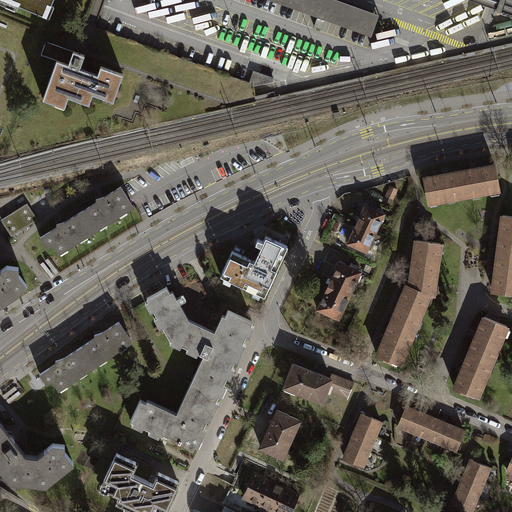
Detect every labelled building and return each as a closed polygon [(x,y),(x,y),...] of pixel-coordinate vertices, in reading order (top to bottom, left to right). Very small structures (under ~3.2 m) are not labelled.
[(53,0),(4,0),(43,16),(48,4),(51,6),(53,0)] [(270,0),(317,17),(314,26),(322,29),(325,20),(371,36),(379,15),(337,0),(270,0)] [(511,0),(476,0),(496,7),(503,10),(504,12),(506,11),(507,13),(510,12),(510,14),(511,14),(511,0)] [(101,66),(98,75),(80,68),(85,55),(73,51),(63,47),(46,41),(41,55),(57,60),(43,99),(55,103),(57,99),(66,103),(69,97),(80,101),(81,96),(91,100),(93,94),(104,98),(105,94),(115,97),(123,74),(101,66)] [(274,79),(254,71),(250,82),(253,84),(253,86),(272,82),(274,79)] [(459,171),(464,196),(490,191),(490,189),(499,187),(495,165),(477,168),(477,167),(474,168),(470,168),(470,169),(459,171)] [(438,200),(464,196),(459,171),(449,173),(448,172),(445,173),(442,174),(442,175),(424,178),(428,201),(438,199),(438,200)] [(81,212),(93,231),(133,206),(121,186),(104,197),(104,196),(100,198),(96,199),(97,201),(81,212)] [(397,189),(391,186),(387,195),(393,198),(397,189)] [(28,205),(2,221),(11,236),(37,219),(28,205)] [(359,219),(357,224),(376,232),(384,214),(366,205),(359,219)] [(59,253),(93,231),(81,212),(65,222),(65,221),(61,223),(57,224),(58,226),(41,237),(47,248),(53,244),(59,253)] [(511,254),(511,216),(503,215),(498,253),(511,254)] [(367,252),(376,232),(357,224),(354,229),(348,243),(367,252)] [(232,250),(221,275),(265,296),(276,273),(275,273),(288,246),(266,235),(263,241),(258,238),(256,243),(261,246),(262,243),(266,245),(258,262),(232,250)] [(417,239),(410,286),(430,294),(433,295),(440,252),(438,252),(440,244),(441,244),(441,243),(417,239)] [(511,293),(511,254),(498,253),(493,291),(511,293)] [(328,285),(350,295),(361,271),(339,261),(332,278),(328,285)] [(0,304),(27,285),(18,273),(19,267),(7,265),(0,270),(0,274),(0,304)] [(415,329),(430,294),(410,286),(407,284),(392,319),(415,329)] [(350,295),(328,285),(325,291),(317,309),(339,319),(350,295)] [(173,414),(146,402),(140,399),(131,420),(133,421),(132,424),(142,429),(143,426),(150,429),(148,432),(159,437),(160,434),(163,435),(164,433),(166,434),(170,436),(169,438),(193,449),(195,446),(198,448),(206,429),(203,428),(207,419),(210,421),(219,402),(216,401),(218,395),(222,397),(226,387),(223,385),(227,377),(230,378),(235,368),(232,367),(235,360),(238,361),(246,344),(243,342),(247,335),(249,336),(254,326),(251,325),(253,321),(228,310),(225,316),(223,314),(215,331),(212,330),(189,319),(180,303),(186,299),(183,294),(177,298),(173,291),(170,292),(167,286),(147,298),(148,300),(145,302),(151,312),(154,310),(157,316),(154,318),(160,328),(163,326),(170,339),(171,340),(170,343),(180,348),(181,344),(188,347),(186,351),(197,356),(198,352),(204,355),(206,351),(208,353),(177,420),(171,418),(173,414)] [(492,361),(507,326),(485,316),(470,352),(492,361)] [(400,364),(415,329),(392,319),(377,356),(389,361),(390,359),(400,364)] [(80,347),(92,367),(132,340),(119,321),(103,332),(99,333),(95,334),(96,337),(80,347)] [(92,367),(80,347),(64,358),(60,359),(56,360),(57,363),(40,374),(47,385),(53,381),(58,389),(92,367)] [(148,399),(146,402),(173,414),(171,418),(177,420),(208,353),(206,351),(204,355),(177,413),(148,399)] [(478,396),(492,361),(470,352),(455,388),(467,393),(467,392),(478,396)] [(331,378),(293,363),(284,386),(322,401),(327,388),(331,378)] [(331,378),(327,388),(348,396),(354,382),(332,374),(331,378)] [(406,406),(398,424),(413,431),(421,412),(406,406)] [(260,446),(283,457),(300,420),(278,410),(260,446)] [(421,412),(413,431),(428,437),(435,418),(421,412)] [(375,436),(381,421),(363,413),(357,428),(375,436)] [(435,418),(428,437),(442,443),(450,424),(435,418)] [(450,424),(442,443),(457,449),(464,431),(450,424)] [(46,452),(38,458),(24,457),(10,440),(13,438),(19,438),(19,433),(16,432),(15,431),(14,429),(14,426),(8,426),(8,431),(5,433),(0,426),(0,466),(11,480),(45,484),(66,467),(66,466),(73,461),(64,450),(65,444),(53,443),(44,450),(46,452)] [(369,450),(375,436),(357,428),(351,443),(369,450)] [(363,465),(369,450),(351,443),(344,458),(363,465)] [(134,448),(131,455),(146,462),(149,455),(134,448)] [(136,462),(117,453),(104,481),(110,484),(108,488),(120,494),(117,501),(126,505),(127,502),(134,505),(132,508),(140,511),(141,511),(144,505),(156,511),(158,507),(165,510),(178,481),(159,472),(154,483),(150,482),(131,473),(136,462)] [(484,481),(490,467),(471,459),(465,474),(484,481)] [(244,497),(259,504),(270,480),(255,474),(251,483),(247,484),(248,488),(244,497)] [(477,496),(484,481),(465,474),(459,488),(477,496)] [(259,504),(273,511),(284,487),(270,480),(259,504)] [(273,511),(276,511),(290,511),(292,508),(296,507),(295,503),(299,494),(284,487),(273,511)] [(471,511),(477,496),(459,488),(453,503),(471,511)]
